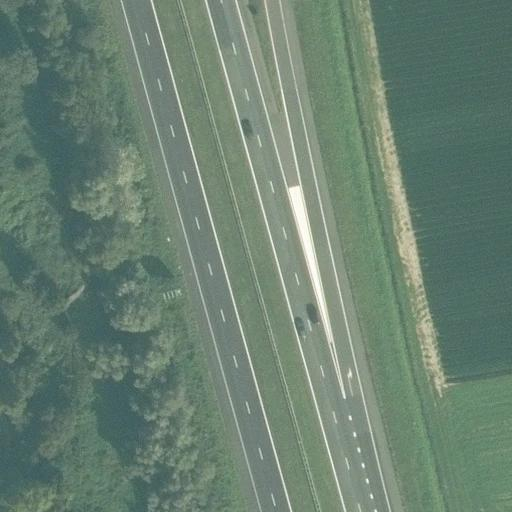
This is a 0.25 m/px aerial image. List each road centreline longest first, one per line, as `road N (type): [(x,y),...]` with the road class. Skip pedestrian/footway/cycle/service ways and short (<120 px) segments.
road 1 (motorway): [(137,0),(277,511)]
road 2 (motorway): [(330,403),(221,0)]
road 3 (motorway): [(330,403),(273,0)]
